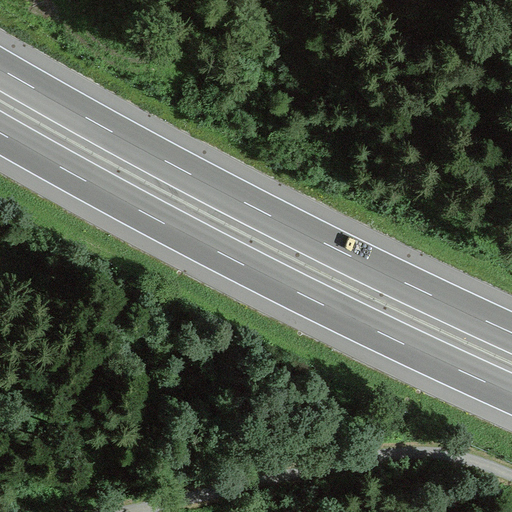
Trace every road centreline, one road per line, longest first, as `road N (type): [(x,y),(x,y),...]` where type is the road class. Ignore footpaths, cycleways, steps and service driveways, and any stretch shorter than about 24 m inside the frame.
road 1 (motorway): [(511,332),(335,251),(0,68)]
road 2 (motorway): [(0,136),(213,252),(511,398)]
road 3 (track): [(162,511),(380,461),(446,453),(511,466)]
